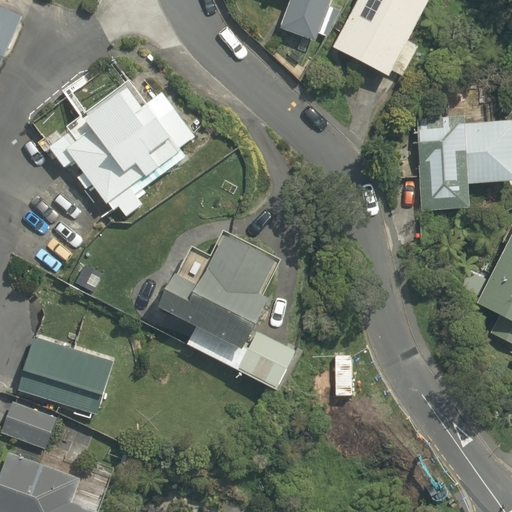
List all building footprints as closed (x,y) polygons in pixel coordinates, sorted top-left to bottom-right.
[(290,0),(292,1),(282,30),(317,43),(321,35),(328,39),(343,12),(331,8),(333,0),(290,0)] [(360,0),(335,49),(392,79),(434,0),(360,0)] [(0,79),(26,18),(0,6),(0,79)] [(121,208),(128,219),(144,206),(140,199),(146,195),(144,191),(188,158),(182,149),(197,138),(164,95),(149,106),(132,82),(69,128),(73,133),(64,139),(58,131),(40,144),(52,161),(57,158),(66,170),(76,162),(85,174),(79,179),(88,191),(94,186),(108,206),(111,205),(115,212),(121,208)] [(467,118),(418,120),(423,214),(473,211),(472,186),(511,183),(511,122),(467,125),(467,118)] [(188,346),(279,393),(300,353),(256,331),(272,300),(263,296),(279,264),(228,238),(202,289),(179,276),(161,309),(198,328),(188,346)] [(511,240),(479,305),(501,316),(492,334),(511,344),(511,240)] [(114,357),(35,337),(20,395),(99,415),(114,357)] [(10,405),(0,432),(0,435),(44,451),(55,421),(10,405)] [(95,511),(70,503),(79,478),(4,451),(0,462),(0,511),(95,511)]
